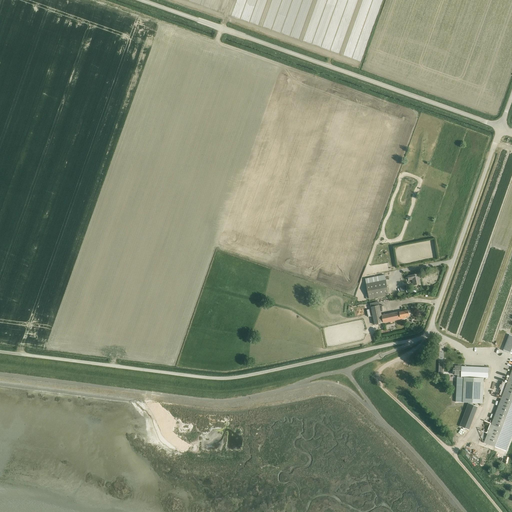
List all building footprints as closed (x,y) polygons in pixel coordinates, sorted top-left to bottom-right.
[(413,285),(420,284),(418,274),(408,276),(408,280),(412,280),(413,285)] [(389,295),(386,280),(385,275),(365,279),(369,299),(389,295)] [(400,314),(398,315),(397,312),(381,315),(378,299),(370,301),(374,324),(383,322),(398,319),(398,318),(401,318),(401,319),(406,318),(405,316),(409,315),(408,311),(400,313),(400,314)] [(503,351),(511,353),(511,370),(484,443),(506,451),(511,434),(511,335),(509,335),(503,351)] [(483,404),(484,377),(488,377),(488,368),(454,366),(453,374),(457,375),(457,384),(456,402),(483,404)]
